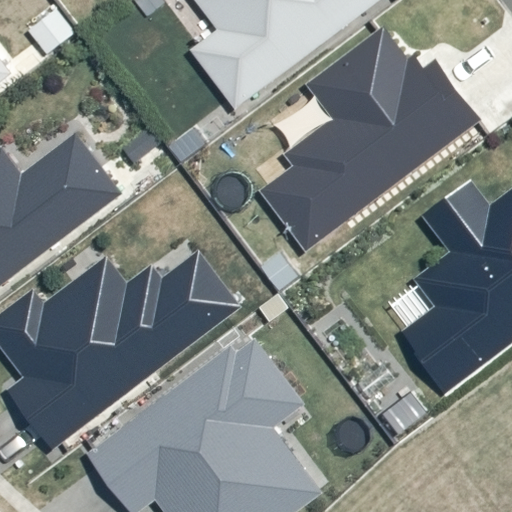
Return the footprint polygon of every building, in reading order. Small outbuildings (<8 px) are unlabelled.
[(200,0),(222,27),(197,46),(244,108),(386,0),(200,0)] [(484,115),(443,63),(429,74),(391,25),(314,85),(338,116),(289,154),(296,163),(266,186),(313,247),(484,115)] [(0,88),(22,73),(0,42),(0,88)] [(0,287),(128,192),(85,134),(32,173),(12,146),(0,155),(0,287)] [(408,329),(457,394),(511,352),(511,191),(499,202),(480,176),(430,214),(457,250),(422,276),(442,303),(408,329)] [(42,284),(0,314),(0,329),(36,377),(21,388),(61,441),(247,305),(205,249),(170,275),(159,261),(133,280),(112,252),(52,297),(42,284)] [(255,325),(90,450),(137,511),(147,511),(165,499),(175,511),(305,511),(333,492),(284,428),(316,403),(255,325)]
